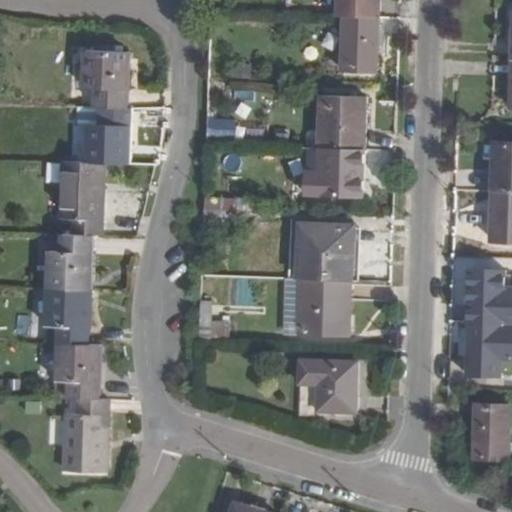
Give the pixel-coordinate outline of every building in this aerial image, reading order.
[(380,0),(340,0),(340,16),(346,16),(380,17),(380,0)] [(345,70),(379,71),(382,17),(380,17),(346,16),(345,70)] [(74,219),(74,234),(64,234),(63,252),(52,252),(50,288),(49,324),(63,325),(61,342),(60,380),(71,380),(71,396),(70,396),(70,399),(67,470),(109,471),(111,399),(102,398),(104,343),(91,343),(93,289),(95,235),(104,235),(106,163),(132,164),(134,110),(134,108),(128,108),(130,52),(89,51),(86,88),(97,88),(96,107),(102,107),(101,125),(90,125),(88,162),(64,162),(62,218),(74,219)] [(238,64),(237,77),(251,78),(252,65),(238,64)] [(368,97),(323,95),(321,146),(324,147),(367,149),(368,97)] [(511,143),(497,143),(495,192),(511,192),(511,143)] [(321,146),(310,146),(309,172),(324,172),(324,147),(321,146)] [(367,149),(324,147),(324,172),(309,172),(308,194),(366,195),(367,149)] [(494,239),(511,240),(511,192),(495,192),(494,239)] [(227,211),(205,210),(204,222),(227,223),(227,211)] [(356,226),(304,224),(302,278),(353,280),(356,226)] [(509,270),(474,269),(472,321),(507,323),(509,270)] [(212,278),(211,305),(255,306),(256,279),(212,278)] [(286,332),(352,333),(354,280),(353,280),(302,278),(288,278),(286,332)] [(232,320),(214,320),(213,341),(231,342),(232,320)] [(511,323),(507,323),(472,321),(470,374),(505,375),(506,350),(511,349),(511,323)] [(303,360),(302,382),(321,382),(321,409),(358,411),(359,362),(303,360)] [(511,459),(511,405),(479,405),(478,458),(511,459)] [(273,511),(238,502),(234,511),(273,511)]
